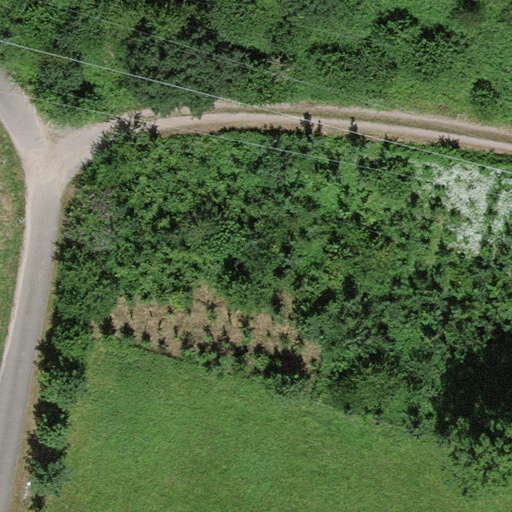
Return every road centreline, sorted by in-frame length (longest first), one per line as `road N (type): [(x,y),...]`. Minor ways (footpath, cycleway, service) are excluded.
road 1 (track): [(50,145),(226,110),(410,115),(511,132)]
road 2 (track): [(0,454),(50,145),(0,96)]
